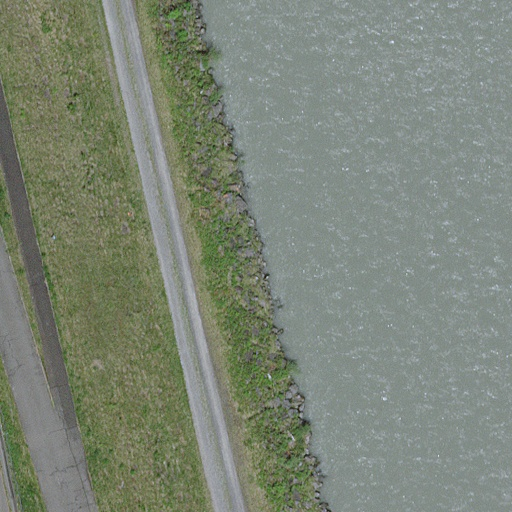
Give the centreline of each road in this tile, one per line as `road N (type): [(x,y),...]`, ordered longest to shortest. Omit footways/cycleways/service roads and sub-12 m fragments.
road 1 (track): [(122,0),(235,511)]
road 2 (track): [(63,492),(0,262)]
